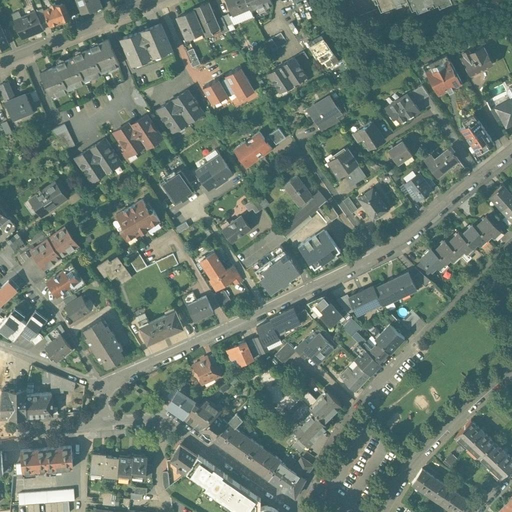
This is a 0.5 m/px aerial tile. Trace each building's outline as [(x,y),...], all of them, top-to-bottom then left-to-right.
[(75,0),(81,15),(102,7),(99,0),(75,0)] [(225,0),(232,15),(249,8),(246,0),(225,0)] [(270,0),(246,0),(249,8),(250,9),(263,4),(265,7),(272,4),(270,0)] [(307,0),(292,0),(297,10),(309,5),(307,0)] [(358,18),(350,0),(338,0),(347,23),(358,19),(359,19),(358,18)] [(376,0),(381,11),(407,0),(412,9),(415,8),(417,12),(428,7),(426,5),(433,2),(434,5),(438,4),(439,7),(452,2),(451,0),(376,0)] [(218,22),(209,2),(200,5),(201,8),(194,10),(204,33),(206,38),(221,32),(222,32),(218,22)] [(64,3),(56,6),(55,4),(50,5),(51,8),(43,11),(47,22),(50,27),(62,22),(71,19),(64,3)] [(43,11),(43,10),(35,13),(41,25),(47,22),(43,11)] [(194,10),(177,18),(187,40),(204,33),(194,10)] [(378,10),(358,18),(359,19),(358,19),(362,30),(383,21),(378,10)] [(35,13),(21,19),(18,12),(11,15),(14,22),(22,39),(43,30),(41,25),(35,13)] [(234,27),(228,14),(222,17),(223,20),(226,27),(227,27),(227,29),(228,30),(234,27)] [(223,20),(218,22),(222,32),(221,32),(222,34),(228,32),(227,29),(227,27),(226,27),(223,20)] [(160,24),(121,40),(132,66),(171,50),(160,24)] [(0,49),(8,46),(0,27),(0,49)] [(287,44),(281,33),(276,36),(282,47),(287,44)] [(282,47),(276,36),(272,39),(278,49),(282,47)] [(326,40),(324,41),(321,36),(310,42),(314,47),(312,48),(321,64),(324,62),(327,68),(339,61),(335,55),(336,55),(335,53),(334,53),(326,40)] [(278,49),(272,39),(267,42),(272,53),(278,49)] [(109,40),(91,47),(91,49),(100,69),(105,67),(107,71),(119,66),(109,40)] [(482,45),(465,54),(464,50),(458,53),(460,56),(457,58),(465,74),(490,62),(482,45)] [(91,49),(74,56),(74,58),(83,78),(88,76),(90,80),(102,75),(100,69),(91,49)] [(194,50),(188,52),(192,68),(203,66),(201,59),(197,60),(194,50)] [(310,61),(304,52),(299,55),(305,64),(310,61)] [(305,64),(299,55),(295,58),(300,67),(305,64)] [(442,57),(430,63),(430,64),(432,66),(426,69),(438,94),(448,89),(449,92),(454,89),(453,87),(462,82),(449,57),(444,60),(442,57)] [(74,58),(57,65),(57,66),(66,87),(71,85),(73,88),(85,83),(83,78),(74,58)] [(295,58),(267,74),(280,95),(307,78),(300,67),(295,58)] [(57,66),(39,74),(50,100),(51,99),(50,95),(54,93),(56,97),(69,92),(66,87),(57,66)] [(254,93),(241,68),(225,77),(227,80),(220,83),(228,98),(235,94),(239,102),(254,93)] [(220,83),(218,80),(203,89),(212,107),(228,98),(220,83)] [(429,94),(422,82),(415,87),(422,98),(429,94)] [(25,96),(15,100),(8,83),(0,86),(0,90),(6,104),(5,104),(13,122),(13,121),(12,119),(31,111),(32,114),(33,114),(25,96)] [(32,84),(26,86),(30,97),(36,95),(32,84)] [(416,90),(411,93),(417,101),(422,98),(416,90)] [(203,115),(187,92),(157,112),(172,135),(203,115)] [(408,92),(386,107),(393,117),(395,116),(400,122),(417,111),(412,105),(415,103),(408,92)] [(330,95),(308,110),(318,126),(325,121),(325,122),(336,116),(341,112),(330,95)] [(445,104),(440,97),(436,99),(440,107),(445,104)] [(511,101),(497,110),(495,107),(490,111),(497,123),(503,120),(507,128),(511,124),(511,101)] [(336,116),(325,122),(330,129),(340,122),(336,116)] [(162,141),(146,117),(131,127),(130,124),(122,129),(114,135),(129,158),(137,153),(144,148),(148,153),(146,151),(162,141)] [(373,121),(372,122),(371,120),(364,124),(365,126),(357,131),(359,134),(355,137),(358,141),(362,139),(368,149),(384,139),(373,121)] [(11,134),(7,124),(1,126),(6,137),(11,134)] [(64,127),(52,132),(55,138),(67,132),(64,127)] [(481,128),(467,139),(478,154),(492,143),(481,128)] [(278,129),(269,136),(276,145),(285,139),(278,129)] [(67,132),(55,138),(59,143),(70,138),(67,132)] [(260,132),(252,138),(254,140),(252,141),(251,141),(250,141),(249,141),(249,142),(248,143),(248,144),(247,145),(245,143),(234,151),(246,168),(272,150),(260,132)] [(70,138),(59,143),(61,148),(62,148),(72,143),(70,138)] [(403,141),(388,150),(397,164),(403,160),(411,154),(411,153),(403,141)] [(104,142),(75,160),(91,185),(120,166),(104,142)] [(72,143),(62,148),(64,153),(74,148),(72,143)] [(359,163),(348,148),(334,157),(336,160),(329,165),(338,178),(345,173),(349,179),(362,170),(358,164),(359,163)] [(438,156),(448,168),(458,161),(448,148),(438,156)] [(411,154),(403,160),(406,165),(418,157),(414,151),(411,153),(411,154)] [(448,168),(438,156),(435,159),(431,155),(424,160),(437,177),(448,168)] [(232,175),(219,156),(208,164),(221,184),(225,182),(224,181),(232,175)] [(221,184),(208,164),(196,172),(209,191),(217,185),(218,186),(221,184)] [(362,170),(349,179),(353,184),(351,185),(351,186),(366,176),(362,170)] [(195,193),(180,171),(160,184),(174,206),(175,207),(183,202),(184,201),(187,199),(188,198),(195,193)] [(385,171),(378,176),(381,180),(388,175),(385,171)] [(418,173),(404,184),(417,200),(431,189),(418,173)] [(312,195),(297,175),(284,185),(302,209),(309,203),(307,200),(312,196),(312,195)] [(55,184),(29,202),(41,219),(67,202),(55,184)] [(511,200),(511,194),(503,184),(489,197),(490,196),(502,209),(511,200)] [(375,190),(373,188),(373,187),(373,186),(372,187),(359,196),(358,197),(358,198),(372,218),(373,219),(374,218),(387,209),(388,209),(387,208),(385,206),(386,205),(386,204),(383,201),(384,200),(383,200),(379,194),(379,193),(379,194),(376,190),(376,189),(375,190)] [(318,190),(312,195),(312,196),(307,200),(309,203),(316,210),(320,207),(319,205),(326,200),(318,190)] [(263,194),(256,199),(263,208),(269,203),(263,194)] [(357,209),(349,196),(343,200),(352,213),(357,209)] [(255,199),(245,206),(249,211),(253,208),(256,213),(262,209),(255,199)] [(150,213),(143,200),(116,216),(123,229),(120,231),(127,242),(140,234),(141,235),(147,232),(146,230),(160,222),(153,211),(150,213)] [(511,200),(502,209),(511,220),(511,200)] [(302,209),(279,229),(287,239),(312,218),(310,216),(316,210),(309,203),(302,209)] [(339,216),(331,204),(323,211),(332,221),(339,216)] [(241,216),(223,230),(232,242),(250,229),(241,216)] [(492,222),(486,217),(475,227),(486,239),(487,239),(491,235),(496,240),(503,234),(500,231),(492,222)] [(504,227),(496,218),(492,222),(500,231),(504,227)] [(475,227),(472,225),(461,235),(473,247),(477,243),(480,245),(486,239),(475,227)] [(65,229),(52,238),(52,239),(44,244),(44,243),(31,252),(43,270),(78,247),(65,229)] [(310,237),(298,246),(314,268),(340,250),(326,231),(317,237),(315,235),(310,238),(310,237)] [(461,235),(458,232),(448,243),(459,255),(463,251),(466,253),(473,247),(461,235)] [(19,238),(10,244),(15,250),(23,243),(19,238)] [(486,239),(480,245),(482,248),(489,242),(487,239),(486,239)] [(448,243),(445,240),(434,251),(445,263),(450,258),(452,261),(459,255),(448,243)] [(263,281),(255,269),(263,263),(275,255),(284,249),(281,245),(246,270),(257,285),(260,282),(260,283),(263,281)] [(473,247),(466,253),(468,256),(475,249),(473,247)] [(434,251),(431,248),(420,259),(422,261),(431,271),(436,266),(441,271),(448,265),(434,251)] [(275,255),(263,263),(255,269),(263,281),(270,292),(282,283),(284,285),(289,282),(287,280),(299,271),(284,249),(275,255)] [(147,268),(137,250),(127,257),(137,273),(147,268)] [(225,270),(214,252),(201,260),(201,261),(201,260),(212,278),(211,279),(217,289),(232,280),(226,270),(225,270)] [(173,254),(155,263),(156,263),(161,273),(178,265),(173,254)] [(459,255),(452,261),(455,264),(461,257),(459,255)] [(131,277),(117,257),(110,262),(102,268),(107,275),(111,281),(119,275),(124,282),(122,283),(122,284),(132,277),(131,277)] [(107,258),(96,266),(104,277),(107,275),(102,268),(110,262),(107,258)] [(422,261),(416,267),(426,276),(431,271),(422,261)] [(242,280),(233,266),(226,270),(232,280),(235,284),(242,280)] [(64,271),(47,283),(57,298),(67,290),(79,282),(74,275),(69,278),(64,271)] [(374,287),(383,304),(417,288),(409,271),(374,287)] [(430,280),(420,271),(415,276),(425,285),(430,280)] [(79,282),(67,290),(71,296),(74,293),(86,286),(82,280),(79,282)] [(8,281),(0,288),(0,304),(15,291),(16,290),(8,281)] [(373,285),(349,297),(357,314),(381,302),(382,304),(383,304),(374,287),(373,285)] [(225,290),(214,297),(220,306),(230,300),(225,290)] [(193,292),(182,297),(186,305),(187,304),(196,300),(193,292)] [(71,296),(63,300),(66,305),(77,298),(74,293),(71,296)] [(339,313),(324,295),(323,295),(322,295),(306,302),(319,316),(322,314),(331,325),(342,315),(339,313)] [(66,305),(65,306),(74,320),(90,310),(82,296),(77,298),(66,305)] [(196,300),(187,304),(195,320),(195,319),(195,318),(205,314),(205,315),(213,311),(206,296),(196,300)] [(294,307),(270,318),(278,334),(286,331),(285,329),(300,322),(301,321),(297,314),(294,307)] [(352,316),(344,308),(339,313),(342,315),(344,318),(341,322),(344,325),(352,316)] [(26,321),(10,309),(1,321),(0,323),(0,330),(8,337),(10,335),(14,339),(20,331),(31,340),(45,322),(33,313),(26,321)] [(149,322),(140,326),(147,343),(183,327),(175,310),(149,322)] [(305,310),(297,314),(301,321),(300,322),(303,326),(313,319),(305,310)] [(412,310),(400,322),(408,330),(420,318),(412,310)] [(397,319),(389,311),(383,315),(392,324),(397,319)] [(146,315),(136,319),(140,326),(149,322),(146,315)] [(106,324),(101,317),(84,328),(88,335),(86,337),(101,360),(103,359),(107,366),(125,355),(120,348),(123,347),(108,323),(106,324)] [(362,328),(352,317),(343,326),(352,335),(357,331),(358,332),(362,328)] [(278,334),(270,318),(271,320),(256,327),(263,340),(265,345),(280,338),(278,334)] [(60,324),(47,335),(52,341),(61,334),(65,331),(60,324)] [(404,338),(390,324),(375,339),(390,353),(404,338)] [(42,331),(31,340),(35,345),(46,336),(42,331)] [(390,353),(377,341),(371,348),(365,341),(366,340),(358,332),(357,331),(352,335),(358,341),(380,363),(389,354),(390,353)] [(72,348),(61,334),(52,341),(45,347),(56,361),(72,348)] [(333,347),(320,334),(309,344),(305,340),(299,345),(308,354),(317,363),(333,347)] [(245,340),(227,349),(231,358),(237,356),(240,365),(253,359),(245,340)] [(263,340),(257,343),(262,354),(268,351),(265,345),(263,340)] [(380,363),(358,341),(352,347),(360,354),(355,359),(360,364),(370,374),(371,373),(380,363)] [(287,342),(275,355),(283,363),(296,350),(295,349),(288,342),(287,342)] [(308,354),(299,345),(295,349),(296,350),(304,358),(308,354)] [(8,354),(0,350),(0,376),(3,377),(4,369),(8,354)] [(262,360),(257,350),(253,352),(257,362),(262,360)] [(208,357),(193,364),(196,370),(194,374),(199,376),(202,383),(216,376),(211,366),(208,357)] [(217,363),(211,366),(216,376),(222,374),(217,363)] [(360,364),(353,371),(348,367),(342,373),(346,377),(343,380),(354,391),(370,374),(360,364)] [(51,372),(43,369),(43,382),(51,382),(51,372)] [(63,377),(51,372),(51,382),(52,392),(63,391),(63,389),(63,377)] [(75,382),(63,377),(63,389),(74,390),(75,382)] [(27,387),(2,388),(0,410),(0,416),(27,415),(27,393),(27,387)] [(195,401),(178,390),(167,405),(184,417),(195,401)] [(328,391),(318,401),(308,391),(300,398),(324,422),(324,421),(341,404),(328,391)] [(27,393),(27,415),(53,414),(52,392),(27,393)] [(207,398),(200,404),(195,401),(184,417),(200,428),(216,414),(222,409),(207,398)] [(324,422),(300,398),(288,411),(291,413),(285,419),(295,430),(294,430),(300,436),(308,444),(327,425),(324,421),(324,422)] [(216,414),(200,428),(219,442),(235,426),(236,426),(243,418),(237,413),(228,422),(223,418),(222,420),(216,414)] [(493,440),(471,419),(454,436),(477,458),(493,440)] [(236,426),(235,426),(219,442),(244,459),(257,441),(236,426)] [(308,444),(300,436),(295,440),(304,448),(308,444)] [(304,448),(295,440),(292,445),(299,452),(304,448)] [(511,465),(511,456),(493,440),(477,458),(500,479),(511,465)] [(282,458),(257,441),(244,459),(269,477),(282,458)] [(71,445),(45,447),(47,471),(62,469),(61,466),(73,465),(71,445)] [(196,454),(183,445),(180,449),(177,448),(170,458),(179,464),(177,467),(178,468),(180,465),(187,470),(198,453),(197,453),(196,454)] [(45,447),(21,449),(23,472),(36,471),(36,468),(47,467),(47,471),(45,447)] [(106,452),(92,450),(90,470),(104,471),(104,473),(106,452)] [(119,455),(106,454),(106,452),(104,473),(118,475),(120,453),(119,455)] [(133,454),(120,453),(118,475),(118,473),(132,474),(134,452),(133,452),(133,454)] [(148,454),(134,452),(132,474),(132,472),(146,473),(147,461),(148,454)] [(294,467),(292,466),(296,459),(286,452),(282,458),(269,477),(295,495),(305,477),(304,476),(313,464),(304,458),(300,463),(298,461),(294,467)] [(228,473),(198,453),(187,470),(204,481),(202,484),(214,492),(228,473)] [(448,486),(422,467),(412,482),(420,487),(419,488),(430,495),(438,500),(448,486)] [(246,511),(254,500),(258,495),(228,473),(214,492),(242,511),(246,511)] [(73,485),(22,490),(23,500),(74,496),(73,485)] [(468,511),(474,504),(448,486),(438,500),(446,505),(445,506),(453,511),(468,511)] [(258,495),(254,500),(255,501),(255,509),(254,510),(253,511),(280,511),(278,508),(276,507),(275,506),(273,505),(271,504),(268,504),(266,504),(264,504),(260,505),(260,496),(258,495)] [(511,511),(511,505),(508,501),(497,511),(511,511)]
